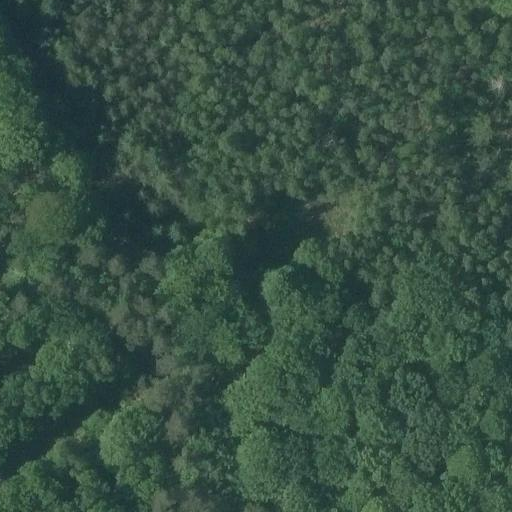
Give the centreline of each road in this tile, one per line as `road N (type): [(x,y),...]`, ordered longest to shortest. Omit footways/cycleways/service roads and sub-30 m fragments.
road 1 (track): [(511,331),(158,256)]
road 2 (track): [(272,511),(158,256)]
